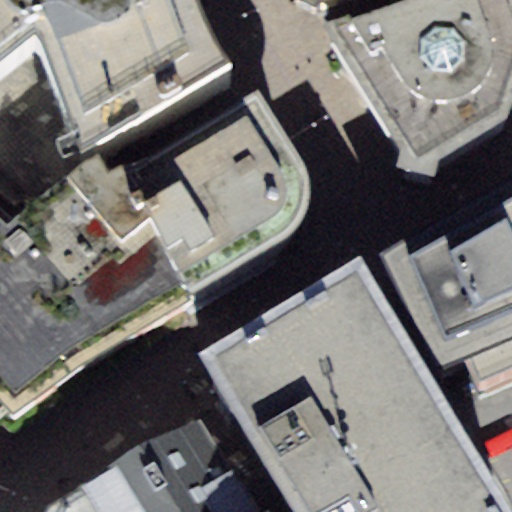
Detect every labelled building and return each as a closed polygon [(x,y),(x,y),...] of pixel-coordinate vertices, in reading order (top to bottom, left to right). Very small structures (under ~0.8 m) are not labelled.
[(0,0),(0,97),(46,60),(83,186),(94,179),(127,158),(229,94),(208,59),(187,0),(0,0)] [(284,0),(293,21),(307,29),(321,36),(398,7),(402,13),(408,18),(415,21),(424,20),(486,0),(284,0)] [(511,21),(505,3),(322,56),(400,183),(396,199),(434,209),(440,190),(508,148),(511,135),(511,21)] [(0,250),(9,259),(84,196),(101,188),(94,179),(83,186),(46,60),(0,97),(0,250)] [(0,250),(0,436),(15,452),(86,397),(160,353),(190,335),(264,289),(289,274),(302,260),(311,240),(311,219),(304,198),(259,132),(253,135),(118,211),(101,188),(84,196),(9,259),(0,250)] [(511,207),(377,283),(440,400),(449,396),(470,386),(481,406),(511,391),(511,207)] [(484,511),(361,298),(199,398),(218,431),(265,511),(484,511)] [(236,511),(195,445),(82,511),(236,511)]
